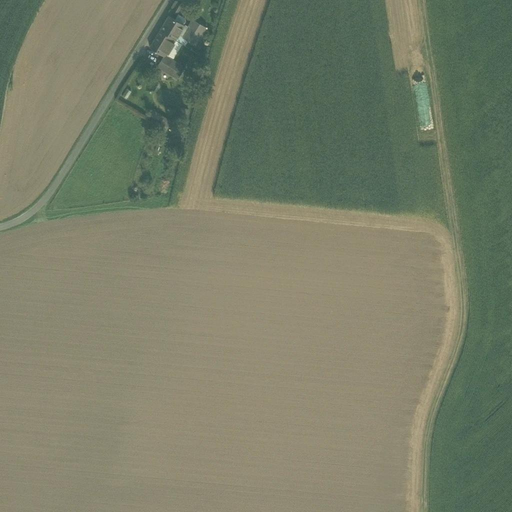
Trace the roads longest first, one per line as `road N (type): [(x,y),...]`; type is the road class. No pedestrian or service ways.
road 1 (track): [(419,0),(467,325),(429,431),(426,511)]
road 2 (unclassified): [(166,0),(42,199),(0,226)]
